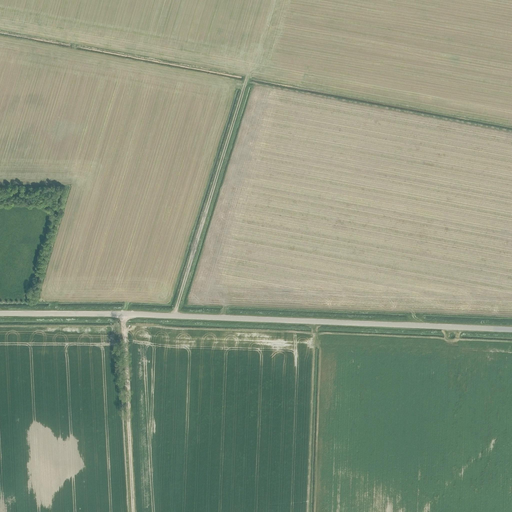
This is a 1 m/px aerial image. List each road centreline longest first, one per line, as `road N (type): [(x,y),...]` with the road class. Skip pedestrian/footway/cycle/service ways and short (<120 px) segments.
road 1 (tertiary): [(0,313),(511,330)]
road 2 (track): [(173,316),(246,75)]
